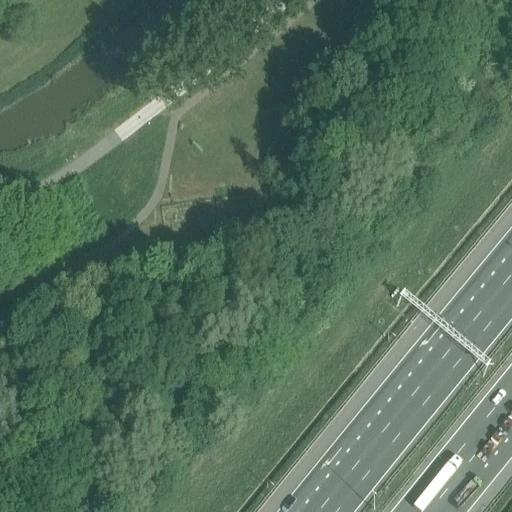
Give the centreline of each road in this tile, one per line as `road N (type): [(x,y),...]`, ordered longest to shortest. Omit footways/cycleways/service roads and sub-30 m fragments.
road 1 (motorway): [(511,286),(327,511)]
road 2 (motorway): [(419,511),(511,397)]
